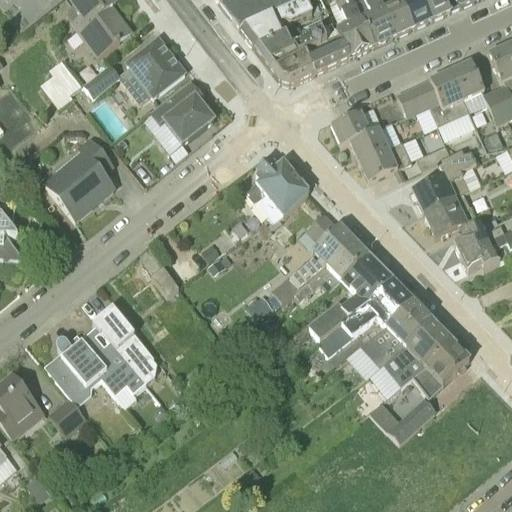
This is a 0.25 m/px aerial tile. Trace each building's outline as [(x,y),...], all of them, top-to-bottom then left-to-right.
[(70,31),(97,65),(119,48),(118,46),(130,38),(118,22),(115,24),(108,14),(115,9),(107,0),(83,0),(70,11),(79,23),(70,31)] [(212,0),(239,36),(306,6),(318,0),(212,0)] [(333,0),(346,29),(335,34),(338,40),(339,39),(350,64),(373,53),(349,0),(333,0)] [(349,0),(373,53),(396,42),(376,0),(349,0)] [(376,0),(396,42),(414,34),(397,0),(376,0)] [(397,0),(414,34),(432,26),(419,0),(397,0)] [(449,17),(459,13),(453,0),(419,0),(432,26),(450,18),(449,17)] [(459,13),(478,5),(476,0),(453,0),(459,13)] [(250,51),(253,54),(284,40),(279,29),(285,26),(290,28),(311,18),(306,6),(239,36),(244,43),(244,45),(249,50),(250,51)] [(253,54),(268,75),(304,57),(313,53),(312,52),(326,46),(320,33),(332,28),(328,20),(284,40),(253,54)] [(314,69),(309,71),(313,81),(350,64),(339,39),(338,40),(333,42),(328,30),(320,33),(326,46),(312,52),(313,53),(316,61),(311,63),(314,69)] [(157,45),(125,69),(152,104),(184,80),(157,45)] [(511,59),(508,50),(487,60),(501,90),(504,88),(505,91),(493,97),(507,126),(511,123),(511,59)] [(289,92),(313,81),(309,71),(314,69),(311,63),(316,61),(313,53),(304,57),(268,75),(280,89),(289,92)] [(43,92),(60,114),(86,95),(65,67),(52,77),(56,82),(43,92)] [(463,107),(484,98),(470,68),(449,77),(463,107)] [(97,98),(118,82),(108,69),(87,85),(97,98)] [(468,119),(463,107),(449,77),(428,87),(429,87),(418,92),(428,115),(429,115),(437,132),(468,119)] [(204,115),(207,112),(208,111),(191,88),(150,120),(159,132),(164,129),(181,151),(213,127),(204,115)] [(417,120),(428,115),(418,92),(407,97),(417,120)] [(406,125),(417,120),(407,97),(396,102),(406,125)] [(496,131),(507,126),(493,97),(482,102),(496,131)] [(369,138),(359,118),(330,132),(340,153),(349,149),(349,148),(369,139),(369,138)] [(349,148),(349,149),(358,169),(388,155),(379,134),(369,138),(369,139),(349,148)] [(122,144),(117,148),(122,154),(127,151),(122,144)] [(79,156),(83,161),(60,180),(59,179),(44,192),(74,227),(113,195),(102,181),(112,173),(90,147),(79,156)] [(367,189),(400,175),(411,170),(401,149),(388,155),(358,169),(367,189)] [(421,176),(440,168),(449,163),(444,152),(416,165),(421,176)] [(422,220),(462,200),(462,199),(468,196),(459,178),(475,170),(470,160),(462,161),(461,158),(449,163),(440,168),(445,180),(411,196),(422,220)] [(282,170),(280,171),(273,163),(256,177),(259,181),(255,185),(259,189),(246,200),(273,232),(307,200),(282,170)] [(164,180),(170,175),(166,169),(160,174),(164,180)] [(18,193),(11,182),(0,190),(8,201),(18,193)] [(434,245),(474,226),(462,200),(422,220),(434,245)] [(0,264),(5,265),(9,270),(13,266),(24,268),(4,241),(17,243),(11,236),(14,213),(0,211),(0,264)] [(325,275),(353,248),(339,233),(337,235),(323,221),(305,238),(318,251),(310,259),(318,267),(315,269),(312,266),(288,285),(287,284),(271,296),(281,310),(293,300),(294,301),(325,275)] [(453,251),(459,264),(511,238),(511,221),(497,228),(495,224),(465,239),(467,244),(453,251)] [(267,230),(258,236),(264,245),(273,239),(272,238),(269,234),(267,230)] [(511,238),(459,264),(466,278),(480,271),(483,276),(511,262),(511,259),(510,257),(511,255),(511,238)] [(319,290),(327,299),(370,266),(353,248),(325,275),(294,301),(299,307),(319,290)] [(219,260),(211,250),(201,257),(209,268),(219,260)] [(226,272),(221,264),(220,264),(208,272),(214,281),(226,272)] [(364,315),(392,289),(370,266),(327,299),(326,300),(336,310),(307,332),(319,349),(340,333),(349,326),(364,315)] [(166,303),(178,294),(162,273),(150,282),(166,303)] [(345,363),(346,364),(384,335),(411,308),(392,289),(364,315),(349,326),(340,333),(319,349),(328,362),(352,344),(350,342),(374,324),(384,333),(345,363)] [(272,313),(263,300),(258,304),(257,303),(249,309),(250,310),(245,314),(255,327),(272,313)] [(346,364),(365,384),(403,354),(431,329),(411,308),(384,335),(346,364)] [(110,348),(144,390),(145,390),(154,383),(156,372),(152,367),(153,366),(111,313),(97,324),(101,328),(95,333),(99,339),(101,338),(110,348)] [(423,375),(450,349),(431,329),(403,354),(365,384),(366,385),(383,371),(399,391),(399,394),(412,384),(423,375)] [(91,395),(101,386),(96,379),(97,368),(80,347),(81,347),(76,342),(66,350),(65,349),(64,349),(62,348),(61,348),(59,349),(58,350),(57,350),(57,351),(56,353),(56,354),(56,355),(56,356),(57,357),(60,361),(60,364),(47,375),(45,373),(43,374),(67,404),(76,413),(90,401),(91,395)] [(110,348),(103,354),(95,343),(86,343),(81,347),(80,347),(97,368),(96,379),(101,386),(114,402),(126,393),(132,400),(144,390),(110,348)] [(429,404),(468,368),(450,349),(423,375),(412,384),(429,404)] [(204,388),(195,375),(181,386),(191,398),(204,388)] [(0,431),(12,446),(42,421),(12,383),(0,392),(0,431)] [(500,409),(484,391),(464,409),(457,401),(439,418),(447,426),(455,419),(470,436),(500,409)] [(173,405),(178,412),(186,406),(181,399),(173,405)] [(76,413),(67,404),(47,420),(65,443),(86,426),(76,413)] [(399,450),(434,418),(423,405),(386,438),(399,450)] [(496,444),(511,429),(511,421),(500,409),(470,436),(485,453),(478,460),(485,468),(503,452),(496,444)] [(168,420),(160,410),(155,414),(154,422),(159,427),(168,420)] [(256,452),(246,440),(236,448),(246,460),(256,452)] [(413,468),(395,483),(419,511),(424,511),(439,500),(426,485),(413,468)] [(243,494),(259,481),(251,473),(236,485),(243,494)] [(419,511),(395,483),(378,497),(389,511),(419,511)] [(389,511),(378,497),(378,498),(360,511),(389,511)]
